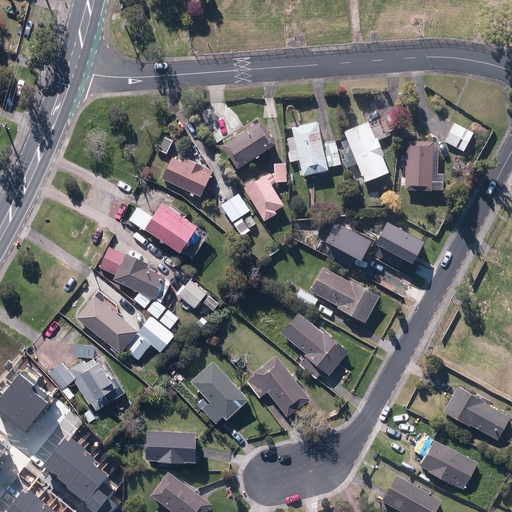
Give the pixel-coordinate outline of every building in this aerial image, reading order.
[(255,0),(214,0),(214,1),(238,21),(255,0)] [(279,0),(280,1),(294,1),(294,18),(334,19),(334,11),(347,11),(347,0),(279,0)] [(421,0),(421,8),(431,8),(431,10),(459,9),(458,0),(421,0)] [(357,163),(365,181),(389,171),(382,155),(384,154),(378,140),(390,135),(383,117),(369,123),(368,121),(344,131),(348,140),(341,143),(344,150),(342,151),(346,159),(343,160),(346,168),(357,163)] [(222,146),(237,168),(255,156),(256,158),(260,156),(258,154),(276,142),(261,120),(222,146)] [(298,150),(303,175),(328,170),(328,167),(341,164),(336,141),(322,144),(317,121),(293,126),(295,140),(288,141),(290,152),(298,150)] [(445,141),(463,151),(473,133),(455,123),(445,141)] [(174,140),(164,136),(157,152),(168,156),(174,140)] [(405,189),(431,190),(431,189),(442,189),(443,173),(437,173),(438,141),(406,140),(405,189)] [(188,194),(193,196),(195,193),(200,196),(210,174),(212,170),(185,157),(183,162),(173,157),(163,178),(190,191),(188,194)] [(287,181),(286,162),(275,163),(276,181),(287,181)] [(267,174),(245,187),(265,220),(277,213),(275,210),(285,204),(267,174)] [(221,205),(233,222),(250,210),(239,194),(221,205)] [(146,229),(180,251),(197,224),(162,202),(153,216),(138,207),(130,220),(145,229),(146,229)] [(362,261),(372,241),(335,222),(325,242),(331,245),(326,254),(350,266),(355,257),(362,261)] [(425,242),(388,222),(376,244),(380,246),(375,255),(400,269),(404,260),(412,264),(425,242)] [(114,279),(161,301),(170,283),(163,279),(165,276),(146,267),(148,262),(126,252),(125,254),(109,246),(99,267),(116,275),(114,279)] [(338,308),(365,322),(379,294),(351,281),(351,282),(322,267),(311,290),(339,305),(338,308)] [(511,289),(489,277),(477,300),(484,304),(477,317),(495,326),(501,316),(511,321),(511,289)] [(178,295),(194,307),(206,292),(190,279),(178,295)] [(295,300),(312,310),(318,299),(301,289),(295,300)] [(203,301),(212,309),(218,303),(208,295),(203,301)] [(138,331),(99,299),(81,321),(120,352),(124,348),(127,350),(138,359),(151,343),(160,351),(173,335),(151,316),(138,331)] [(157,319),(166,309),(156,300),(147,310),(157,319)] [(169,309),(160,320),(170,329),(180,318),(169,309)] [(300,365),(316,379),(323,370),(329,375),(348,350),(324,331),(323,332),(298,312),(281,333),(306,353),(305,355),(307,357),(300,365)] [(74,325),(66,319),(54,336),(61,342),(74,325)] [(511,348),(474,330),(462,353),(506,376),(511,363),(511,348)] [(74,356),(94,358),(95,347),(75,345),(74,356)] [(268,391),(287,416),(310,398),(276,355),(253,372),(255,374),(247,380),(260,397),(268,391)] [(92,401),(96,410),(109,402),(103,393),(114,386),(103,367),(104,366),(100,360),(95,363),(93,358),(86,362),(84,360),(74,366),(70,368),(77,379),(75,381),(89,403),(92,401)] [(203,408),(215,422),(223,415),(226,418),(248,398),(213,360),(191,380),(210,402),(203,408)] [(49,373),(62,389),(74,379),(61,363),(49,373)] [(10,386),(42,411),(48,403),(44,399),(48,395),(36,385),(37,383),(22,371),(10,386)] [(469,423),(496,438),(509,416),(483,400),(483,399),(458,384),(443,410),(468,424),(469,423)] [(42,411),(10,386),(2,395),(34,420),(42,411)] [(34,420),(2,395),(0,398),(0,414),(24,433),(34,420)] [(85,413),(91,422),(96,419),(90,410),(85,413)] [(158,459),(159,461),(161,461),(171,461),(185,461),(185,460),(196,460),(196,430),(147,430),(147,435),(147,444),(146,459),(158,459)] [(57,475),(82,446),(72,436),(68,441),(65,439),(42,466),(51,474),(53,472),(57,475)] [(424,454),(419,463),(429,468),(429,470),(451,483),(452,481),(463,488),(477,461),(433,437),(427,448),(424,454)] [(66,485),(91,455),(88,453),(86,456),(83,454),(87,450),(82,446),(57,475),(57,477),(66,485)] [(74,495),(98,469),(93,464),(96,460),(91,455),(66,485),(67,486),(66,488),(74,495)] [(84,503),(102,481),(107,477),(98,469),(74,495),(84,503)] [(151,497),(171,511),(207,511),(212,507),(168,474),(151,497)] [(381,502),(398,511),(436,511),(441,503),(427,495),(429,492),(418,486),(417,489),(395,477),(381,502)] [(84,503),(94,511),(97,511),(109,498),(114,491),(102,481),(84,503)] [(27,511),(38,498),(29,491),(26,494),(22,491),(5,511),(27,511)] [(44,511),(49,506),(38,498),(27,511),(44,511)] [(112,511),(117,506),(109,498),(97,511),(112,511)]
